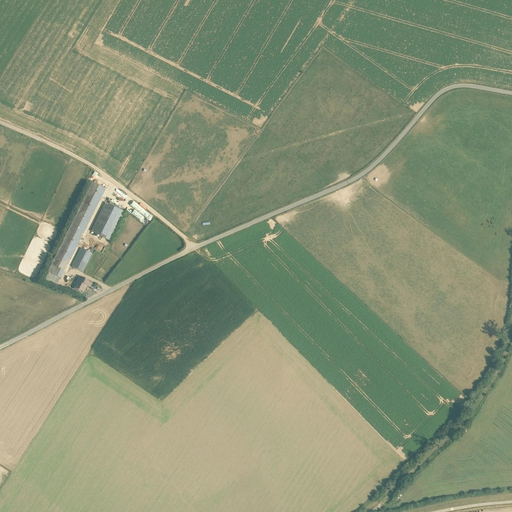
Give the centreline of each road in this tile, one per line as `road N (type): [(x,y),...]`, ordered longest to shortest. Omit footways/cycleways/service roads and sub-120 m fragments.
road 1 (unclassified): [(0,348),(195,248),(351,182),(446,89),(511,94)]
road 2 (track): [(0,124),(82,162),(195,248)]
road 3 (track): [(511,325),(498,369),(462,424),(379,505)]
